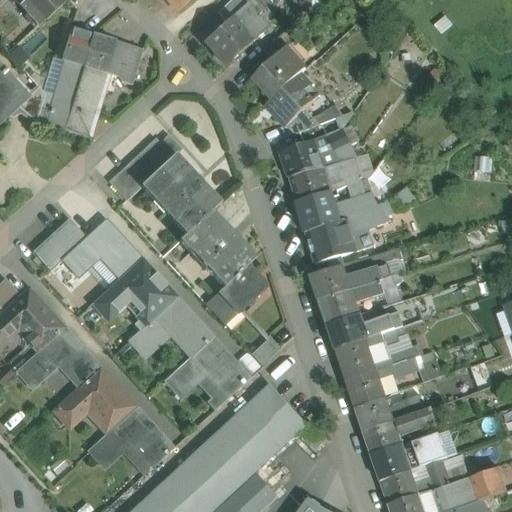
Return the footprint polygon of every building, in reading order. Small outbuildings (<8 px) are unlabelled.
[(66,0),(14,0),(39,27),(67,1),(66,0)] [(190,0),(165,0),(177,13),(190,0)] [(243,3),(239,0),(232,0),(218,15),(225,21),(243,3)] [(271,28),(248,2),(230,19),(253,45),(271,28)] [(253,45),(230,19),(205,42),(228,68),(253,45)] [(64,62),(49,113),(40,110),(36,123),(64,132),(70,110),(92,37),(70,30),(61,61),(64,62)] [(288,32),(265,53),(272,61),(287,48),(288,47),(290,49),(298,42),(288,32)] [(142,51),(93,36),(93,37),(92,37),(70,110),(92,116),(85,139),(91,140),(110,76),(118,79),(121,83),(131,86),(142,51)] [(272,61),(252,80),(272,102),(301,76),(307,70),(287,48),(272,61)] [(29,98),(0,66),(0,126),(18,110),(36,124),(36,123),(40,110),(45,96),(38,89),(29,98)] [(272,102),(266,107),(286,129),(306,111),(314,103),(305,92),(311,87),(301,76),(272,102)] [(92,116),(70,110),(64,132),(85,139),(92,116)] [(306,111),(287,128),(295,137),(320,127),(306,111)] [(343,131),(327,138),(333,151),(351,147),(343,131)] [(155,139),(108,182),(125,200),(140,187),(175,154),(181,149),(168,135),(159,143),(155,139)] [(327,138),(322,139),(318,141),(314,144),(319,157),(333,151),(327,138)] [(314,144),(282,155),(290,180),(323,170),(318,157),(319,157),(314,144)] [(319,157),(318,157),(323,170),(324,170),(354,160),(357,159),(351,147),(333,151),(319,157)] [(175,154),(140,187),(186,236),(212,213),(221,204),(175,154)] [(343,171),(356,167),(354,160),(324,170),(331,195),(348,188),(343,171)] [(343,171),(348,188),(361,184),(356,167),(343,171)] [(323,170),(290,180),(297,205),(331,195),(324,170),(323,170)] [(361,184),(348,188),(353,205),(367,200),(366,197),(361,184)] [(353,205),(348,188),(331,195),(340,224),(347,222),(379,208),(375,195),(366,197),(367,200),(353,205)] [(331,195),(297,205),(306,234),(340,224),(331,195)] [(340,224),(306,234),(315,266),(356,254),(351,236),(368,230),(369,232),(390,222),(383,207),(379,208),(347,222),(340,224)] [(256,259),(212,213),(186,236),(179,242),(202,266),(201,267),(204,270),(205,269),(224,288),(245,269),(256,259)] [(86,239),(69,220),(59,229),(76,247),(86,239)] [(67,255),(62,261),(74,274),(95,254),(119,280),(137,264),(141,260),(129,247),(125,250),(101,224),(86,239),(76,247),(67,255)] [(76,247),(59,229),(50,237),(67,255),(76,247)] [(67,255),(50,237),(42,245),(58,263),(62,261),(67,255)] [(58,263),(42,245),(33,253),(49,272),(58,263)] [(387,255),(359,264),(361,271),(384,265),(384,266),(390,264),(387,255)] [(161,290),(137,264),(119,280),(97,300),(109,313),(131,293),(155,320),(173,303),(177,299),(165,286),(161,290)] [(384,265),(361,271),(362,275),(347,280),(343,268),(310,278),(318,304),(352,292),(380,283),(389,281),(384,266),(384,265)] [(224,288),(220,292),(238,312),(263,290),(245,269),(224,288)] [(380,283),(367,287),(371,300),(375,312),(389,307),(380,283)] [(352,292),(356,305),(371,300),(367,287),(352,292)] [(238,312),(220,292),(205,306),(223,326),(238,312)] [(352,292),(319,304),(327,328),(360,316),(356,305),(352,292)] [(48,321),(24,295),(4,313),(0,316),(0,341),(18,325),(42,350),(42,351),(62,333),(65,330),(53,317),(48,321)] [(197,329),(173,303),(155,320),(133,339),(145,353),(167,333),(191,359),(191,360),(210,343),(214,339),(201,325),(197,329)] [(389,307),(375,312),(384,336),(397,331),(389,307)] [(360,316),(368,341),(382,336),(384,336),(375,312),(360,316)] [(360,316),(327,328),(336,352),(366,342),(368,341),(360,316)] [(407,362),(397,331),(384,336),(382,336),(392,367),(407,362)] [(62,333),(42,351),(42,350),(19,371),(31,385),(54,364),(77,390),(78,391),(98,372),(98,373),(101,370),(77,343),(74,346),(62,333)] [(366,342),(377,373),(392,367),(382,336),(368,341),(366,342)] [(270,338),(251,356),(262,368),(281,350),(270,338)] [(366,342),(336,352),(347,384),(377,373),(366,342)] [(233,368),(210,343),(191,360),(191,359),(169,379),(181,393),(203,373),(228,400),(250,379),(237,364),(233,368)] [(434,352),(407,362),(412,375),(420,373),(424,385),(443,378),(434,352)] [(407,362),(392,367),(398,382),(402,393),(416,388),(424,385),(420,373),(412,375),(407,362)] [(398,382),(392,367),(377,373),(380,382),(394,377),(396,383),(398,382)] [(98,372),(78,391),(77,390),(57,409),(70,424),(86,410),(109,434),(109,435),(133,413),(138,410),(113,383),(110,386),(98,373),(98,372)] [(377,373),(347,384),(356,411),(387,401),(380,382),(377,373)] [(239,413),(148,498),(161,511),(214,511),(307,427),(269,385),(239,413)] [(416,388),(402,393),(404,402),(410,419),(425,413),(416,388)] [(387,401),(356,411),(364,435),(395,424),(389,407),(387,401)] [(395,424),(410,419),(404,402),(389,407),(395,424)] [(395,424),(364,435),(372,457),(402,446),(399,437),(402,436),(403,438),(436,427),(432,415),(433,414),(432,411),(429,412),(425,413),(410,419),(395,424)] [(133,413),(109,435),(109,434),(92,450),(104,463),(126,443),(151,470),(173,449),(161,436),(157,440),(133,413)] [(320,418),(301,435),(316,451),(328,442),(320,418)] [(434,438),(419,443),(427,468),(442,462),(434,438)] [(427,468),(419,443),(403,449),(411,473),(427,468)] [(402,446),(372,457),(381,484),(411,473),(403,449),(402,446)] [(427,468),(430,478),(435,492),(451,486),(442,462),(427,468)] [(430,478),(427,468),(411,473),(415,483),(430,478)] [(451,486),(435,492),(439,504),(441,511),(452,511),(470,506),(506,493),(498,470),(451,486)] [(411,473),(381,484),(389,507),(419,497),(415,483),(411,473)] [(257,476),(218,511),(264,511),(278,500),(257,476)] [(419,497),(389,507),(390,511),(424,511),(424,509),(419,497)] [(161,511),(148,498),(132,511),(161,511)] [(300,511),(324,511),(309,501),(300,511)]
